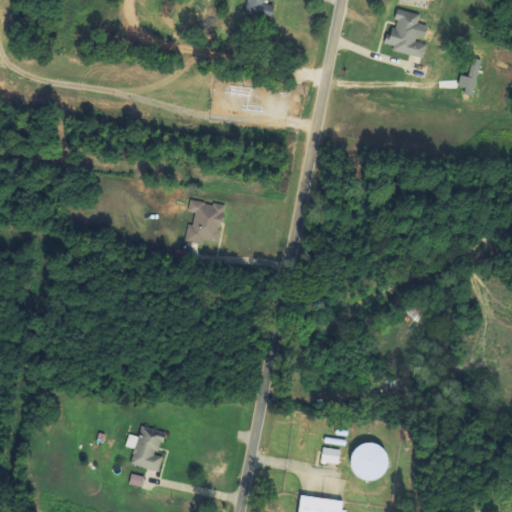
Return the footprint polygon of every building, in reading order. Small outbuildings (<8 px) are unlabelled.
[(250,0),(247,12),(273,20),(278,2),(270,0),(250,0)] [(418,42),(425,16),(398,9),(388,48),(425,58),(429,44),(418,42)] [(461,75),(457,89),(473,93),(481,60),(473,58),(468,77),(461,75)] [(225,206),(190,200),(188,212),(195,213),(193,225),(188,224),(186,239),(219,245),(225,206)] [(412,390),(412,377),(390,377),(390,390),(412,390)] [(159,471),(168,432),(142,426),(139,437),(130,435),(127,446),(135,448),(131,464),(159,471)] [(373,481),(379,479),(384,476),(389,471),(391,464),(392,458),(390,452),(387,446),(382,442),(375,439),(367,439),(361,441),(355,446),(351,452),(350,459),(351,467),(354,473),(360,478),(366,480),(373,481)] [(88,453),(100,455),(102,445),(90,443),(88,453)] [(323,461),(339,463),(341,450),(324,448),(323,461)] [(344,511),(346,500),(303,495),(301,511),(344,511)]
